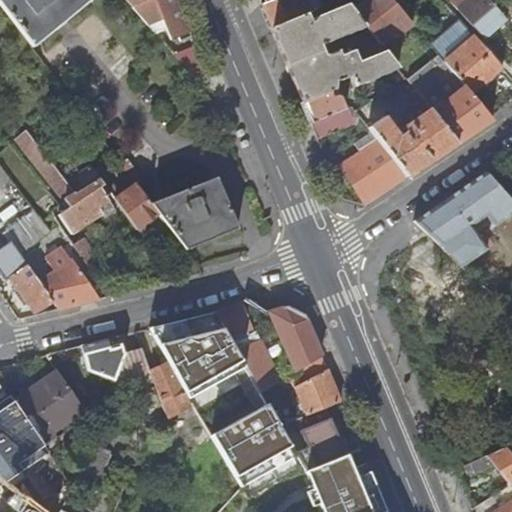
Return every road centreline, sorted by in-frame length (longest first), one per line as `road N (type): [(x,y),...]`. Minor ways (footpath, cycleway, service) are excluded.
road 1 (residential): [(313,256),(131,313),(0,341)]
road 2 (secondary): [(208,0),(313,256)]
road 3 (secondary): [(313,256),(420,511)]
road 4 (residential): [(511,129),(388,216),(313,256)]
